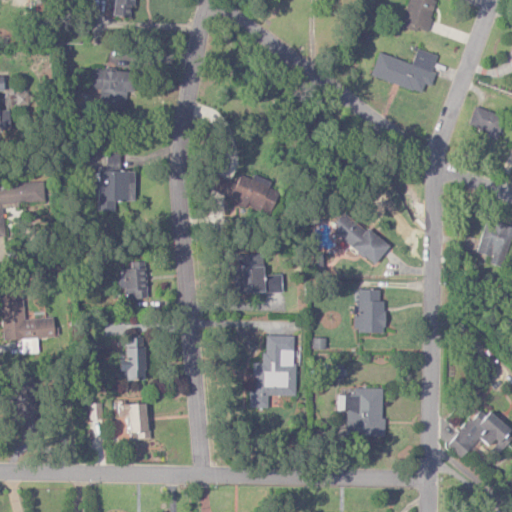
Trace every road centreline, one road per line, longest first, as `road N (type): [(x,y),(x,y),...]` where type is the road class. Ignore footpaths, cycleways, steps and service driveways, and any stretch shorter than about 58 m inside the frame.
road 1 (residential): [(427,511),(432,163),(492,0)]
road 2 (residential): [(202,476),(175,188),(207,0)]
road 3 (residential): [(428,480),(0,471)]
road 4 (residential): [(432,163),(215,0)]
